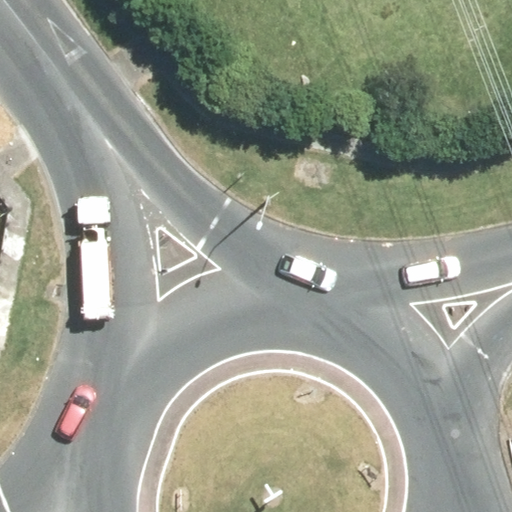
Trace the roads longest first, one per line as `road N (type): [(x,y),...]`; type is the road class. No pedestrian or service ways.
road 1 (secondary): [(106,409),(122,300),(117,240),(86,112)]
road 2 (secondary): [(86,112),(298,313)]
road 3 (secondary): [(106,409),(196,332),(245,315),(298,313)]
road 4 (secondary): [(336,322),(511,268)]
road 5 (secondary): [(0,4),(86,112)]
road 6 (secondary): [(16,511),(106,409)]
road 7 (secondary): [(336,322),(406,368),(431,403)]
